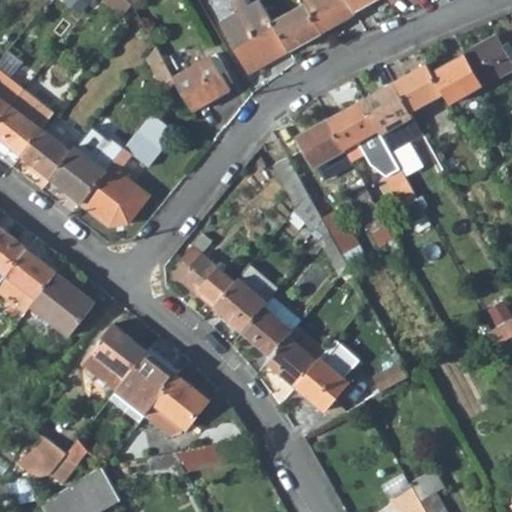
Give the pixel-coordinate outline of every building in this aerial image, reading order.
[(259,0),(246,8),(241,0),(236,0),(231,3),(236,12),(221,21),(249,72),(288,50),(271,22),(259,0)] [(303,0),(305,2),(321,32),(355,13),(348,0),(303,0)] [(348,0),(355,13),(377,0),(348,0)] [(321,32),(305,2),(271,22),(288,50),(321,32)] [(463,52),(481,87),(511,70),(511,65),(502,47),(495,34),(463,52)] [(511,48),(509,43),(502,47),(511,65),(511,48)] [(148,57),(168,91),(175,81),(173,77),(156,47),(148,57)] [(481,87),(463,52),(429,70),(442,93),(448,104),(481,87)] [(229,89),(212,56),(173,77),(175,81),(191,110),(229,89)] [(409,111),(442,93),(429,70),(426,63),(393,81),(409,111)] [(0,122),(24,92),(0,72),(0,122)] [(409,111),(393,81),(361,99),(380,134),(412,117),(409,111)] [(0,137),(22,155),(43,128),(57,111),(27,88),(24,92),(0,122),(0,137)] [(380,134),(361,99),(327,118),(344,148),(350,160),(384,141),(380,134)] [(138,129),(161,146),(174,128),(152,111),(138,129)] [(384,141),(389,151),(421,133),(412,117),(380,134),(384,141)] [(297,134),(314,165),(344,148),(327,118),(297,134)] [(463,132),(471,146),(482,140),(475,126),(463,132)] [(72,152),(43,128),(22,155),(51,178),(72,152)] [(136,131),(125,145),(80,202),(79,203),(109,227),(127,225),(150,195),(121,171),(133,155),(148,167),(161,151),(136,131)] [(72,152),(51,178),(80,202),(125,145),(110,133),(91,156),(77,146),(72,152)] [(440,133),(426,141),(438,162),(452,154),(440,133)] [(286,155),(271,164),(294,204),(305,189),(286,155)] [(404,178),(400,170),(387,178),(398,199),(411,191),(404,178)] [(435,203),(417,170),(404,178),(411,191),(422,211),(435,203)] [(366,223),(381,216),(363,184),(349,192),(366,223)] [(365,253),(338,206),(320,216),(325,226),(345,262),(346,264),(365,253)] [(0,269),(5,273),(26,247),(0,226),(0,269)] [(316,238),(336,273),(345,262),(325,226),(316,238)] [(177,279),(210,307),(231,281),(199,254),(211,238),(202,231),(190,247),(189,246),(179,258),(188,265),(177,279)] [(57,271),(26,247),(5,273),(0,279),(0,289),(26,310),(30,306),(57,271)] [(235,277),(263,301),(271,292),(277,284),(248,261),(235,277)] [(67,335),(93,300),(57,271),(30,306),(67,335)] [(239,330),(263,301),(235,277),(231,281),(210,307),(239,330)] [(488,331),(511,318),(511,297),(507,289),(475,306),(488,331)] [(271,292),(263,301),(239,330),(269,355),(285,335),(296,322),(301,316),(271,292)] [(511,318),(488,331),(486,332),(493,344),(511,333),(511,318)] [(285,335),(314,359),(317,355),(325,346),(296,322),(285,335)] [(144,350),(111,324),(82,362),(114,388),(116,385),(144,350)] [(292,386),(314,359),(285,335),(269,355),(263,362),(292,386)] [(147,410),(175,374),(144,350),(116,385),(147,410)] [(317,355),(314,359),(292,386),(321,410),(347,381),(317,355)] [(399,359),(371,375),(380,391),(408,375),(399,359)] [(168,436),(178,433),(182,428),(186,426),(208,399),(175,374),(147,410),(143,415),(168,436)] [(143,415),(147,410),(116,385),(114,388),(109,395),(139,419),(143,415)] [(37,431),(15,460),(33,475),(44,472),(50,471),(64,452),(37,431)] [(50,471),(44,472),(57,483),(74,460),(64,452),(50,471)] [(174,452),(173,452),(150,457),(148,457),(151,469),(181,463),(174,452)] [(46,511),(104,511),(122,502),(103,466),(40,502),(46,511)] [(403,511),(424,511),(417,497),(410,484),(393,493),(403,511)] [(417,497),(424,511),(444,511),(432,489),(417,497)]
